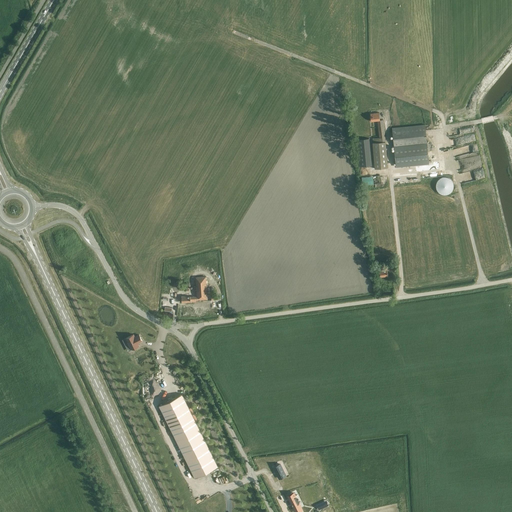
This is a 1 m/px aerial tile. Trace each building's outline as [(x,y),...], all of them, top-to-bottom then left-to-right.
[(375,169),(388,167),(386,146),(385,141),(385,137),(383,119),(380,120),(379,112),(370,113),(371,121),(377,120),(379,137),(373,138),(373,142),(372,142),(375,169)] [(429,163),(425,125),(392,128),(396,166),(429,163)] [(358,143),(360,166),(365,166),(363,146),(369,145),(369,142),(358,143)] [(362,177),(363,190),(381,188),(380,175),(362,177)] [(438,184),(437,187),(438,191),(441,193),(444,195),(447,195),(450,194),(453,192),(455,189),(455,186),(454,182),(452,180),(449,178),(445,178),(442,179),(439,181),(438,184)] [(380,277),(388,276),(387,267),(383,267),(383,270),(379,271),(380,277)] [(196,300),(207,299),(206,276),(195,277),(196,296),(191,297),(190,296),(186,296),(186,295),(182,296),(182,302),(196,301),(196,300)] [(132,349),(139,345),(138,343),(142,341),(139,335),(135,337),(133,334),(126,338),(132,349)] [(182,394),(159,405),(195,477),(218,466),(182,394)] [(280,464),(274,467),(279,478),(286,475),(280,464)] [(295,494),(288,497),(295,511),(299,511),(303,510),(295,494)]
